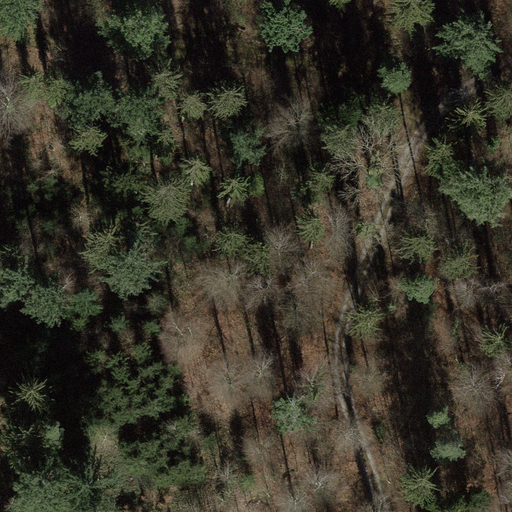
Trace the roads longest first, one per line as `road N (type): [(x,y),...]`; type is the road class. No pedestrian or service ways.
road 1 (track): [(511,66),(440,92),(357,271),(335,343),(382,511)]
road 2 (track): [(440,92),(387,74),(0,34)]
